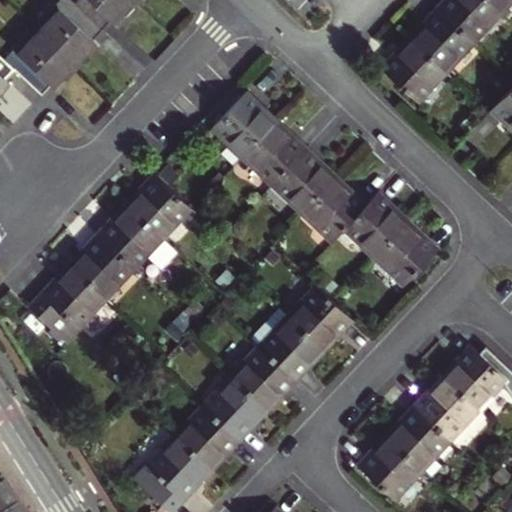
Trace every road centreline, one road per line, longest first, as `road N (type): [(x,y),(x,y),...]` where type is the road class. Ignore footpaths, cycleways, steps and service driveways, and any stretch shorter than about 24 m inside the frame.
road 1 (residential): [(318,65),(505,238)]
road 2 (residential): [(72,187),(245,0)]
road 3 (residential): [(297,450),(455,289)]
road 4 (secondary): [(0,408),(65,511)]
